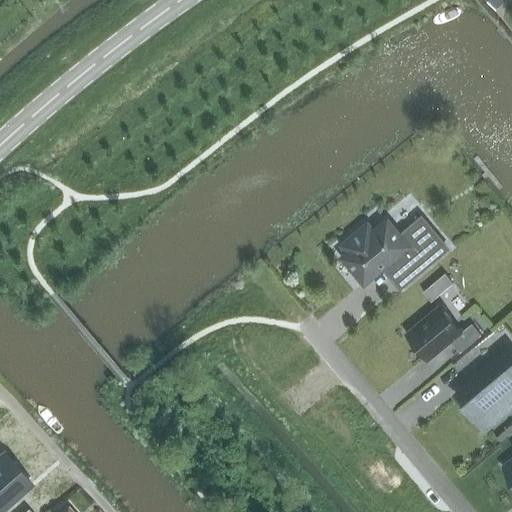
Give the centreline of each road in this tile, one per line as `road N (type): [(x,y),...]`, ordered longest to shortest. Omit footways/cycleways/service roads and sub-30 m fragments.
road 1 (residential): [(309,328),(464,511)]
road 2 (secondary): [(0,146),(180,0)]
road 3 (unclassified): [(109,511),(0,390)]
